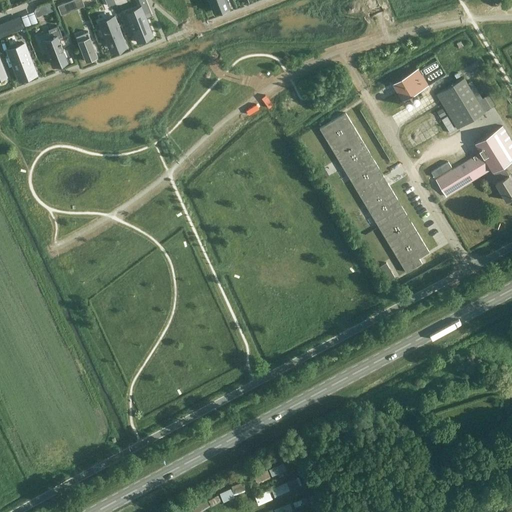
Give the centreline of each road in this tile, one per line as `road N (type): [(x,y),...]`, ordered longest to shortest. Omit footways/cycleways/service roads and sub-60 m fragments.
road 1 (unclassified): [(511,247),(18,511)]
road 2 (primary): [(96,511),(511,289)]
